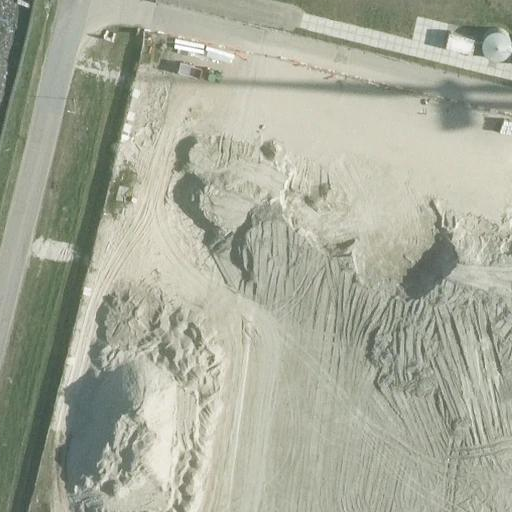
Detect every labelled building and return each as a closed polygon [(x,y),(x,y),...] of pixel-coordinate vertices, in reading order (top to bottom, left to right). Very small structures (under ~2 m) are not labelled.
[(511,28),(503,26),(498,52),(511,54),(511,28)] [(475,38),(449,32),(445,47),(471,53),(475,38)] [(220,110),(201,189),(254,202),(274,123),(220,110)] [(378,149),(358,228),(454,251),(473,172),(378,149)] [(222,293),(218,317),(268,326),(272,303),(222,293)] [(362,511),(454,511),(459,488),(370,471),(362,511)]
